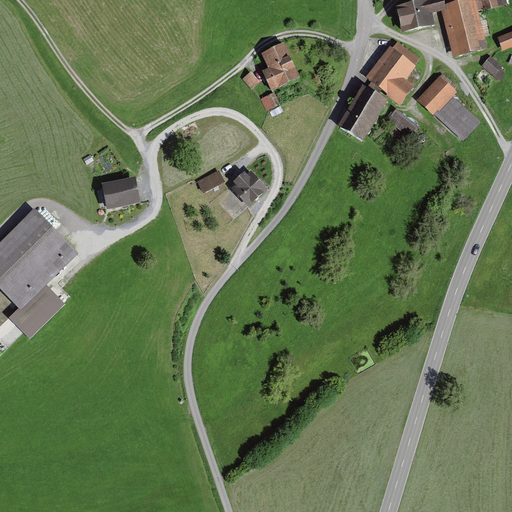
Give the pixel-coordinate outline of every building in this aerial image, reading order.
[(453,61),(486,52),(478,14),(482,13),(478,0),(440,0),(429,3),(429,0),(396,7),(402,35),(435,29),(433,16),(443,15),(453,61)] [(480,0),(484,12),(507,6),(505,0),(480,0)] [(503,52),(511,48),(511,34),(498,40),(503,52)] [(401,108),(415,89),(406,82),(417,69),(414,67),(420,59),(398,43),(393,49),(391,47),(367,80),(389,97),(388,98),(401,108)] [(268,99),(297,86),(282,51),(258,62),(265,76),(259,79),(268,99)] [(494,76),(502,66),(490,57),(482,67),(494,76)] [(434,119),(462,145),(482,124),(455,101),(458,97),(456,95),(459,92),(442,78),(416,105),(433,120),(434,119)] [(249,98),(257,91),(247,80),(239,88),(249,98)] [(363,142),(388,102),(363,86),(338,127),(363,142)] [(263,120),(277,113),(272,102),(258,108),(263,120)] [(410,140),(419,128),(396,110),(387,122),(410,140)] [(197,182),(203,194),(225,184),(219,171),(197,182)] [(251,172),(246,176),(244,174),(233,184),(236,187),(232,190),(249,209),(268,191),(251,172)] [(102,186),(107,211),(140,204),(135,179),(102,186)] [(46,286),(78,254),(33,209),(0,242),(0,290),(19,309),(9,319),(30,340),(65,306),(46,286)] [(67,301),(71,296),(65,290),(60,296),(67,301)]
